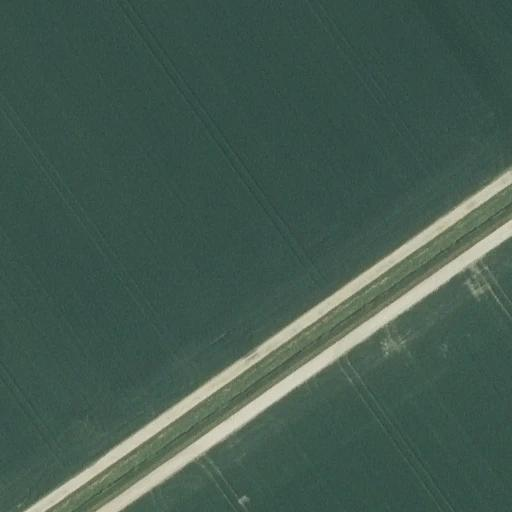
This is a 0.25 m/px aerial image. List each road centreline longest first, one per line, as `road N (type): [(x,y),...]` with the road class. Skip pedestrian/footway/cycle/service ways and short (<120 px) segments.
road 1 (track): [(33,511),(511,175)]
road 2 (track): [(511,224),(103,511)]
